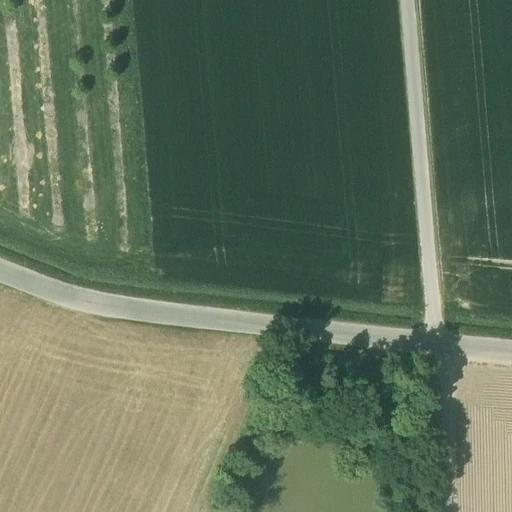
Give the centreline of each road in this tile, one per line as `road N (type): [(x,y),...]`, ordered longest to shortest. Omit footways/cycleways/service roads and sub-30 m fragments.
road 1 (unclassified): [(441,341),(90,302),(0,266)]
road 2 (track): [(441,341),(410,0)]
road 3 (unclassified): [(443,511),(441,341)]
